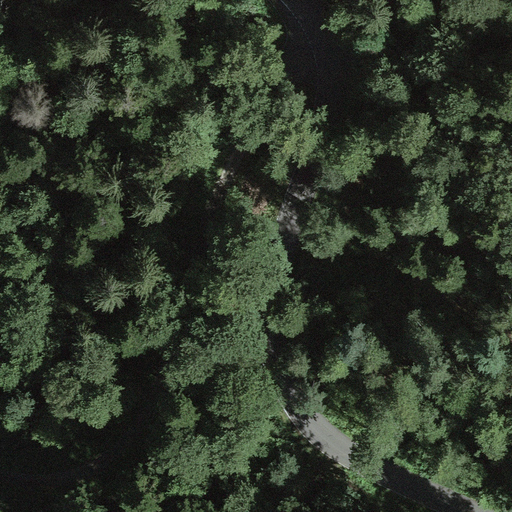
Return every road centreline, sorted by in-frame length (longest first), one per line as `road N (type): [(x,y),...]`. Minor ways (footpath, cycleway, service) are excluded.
road 1 (track): [(0,472),(65,474),(128,431),(157,380),(231,150),(291,80),(333,56),(511,20)]
road 2 (unclassified): [(468,511),(338,448),(299,408),(277,362),(275,286),(336,85),(333,56),(298,0)]
